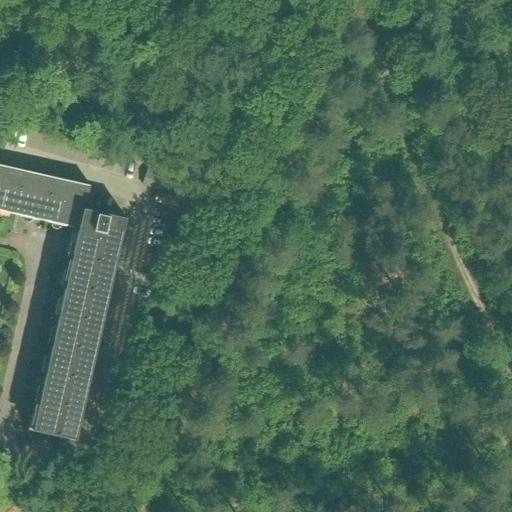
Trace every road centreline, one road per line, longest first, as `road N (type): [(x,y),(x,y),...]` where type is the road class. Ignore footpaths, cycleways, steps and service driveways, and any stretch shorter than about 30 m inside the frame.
road 1 (track): [(143,511),(338,46),(365,0)]
road 2 (track): [(368,0),(441,229),(511,370)]
